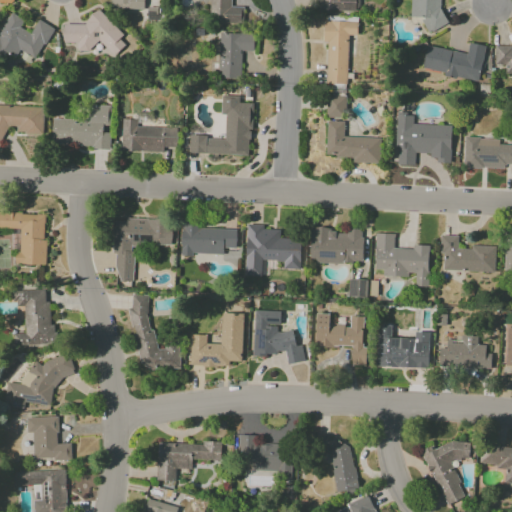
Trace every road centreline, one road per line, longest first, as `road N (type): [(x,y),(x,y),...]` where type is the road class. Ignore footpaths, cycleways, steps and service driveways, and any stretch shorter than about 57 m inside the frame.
road 1 (residential): [(511,203),(0,175)]
road 2 (residential): [(511,416),(270,400),(115,416)]
road 3 (residential): [(83,181),(79,267),(101,330),(115,416),(106,511)]
road 4 (residential): [(279,0),(289,55),(285,193)]
